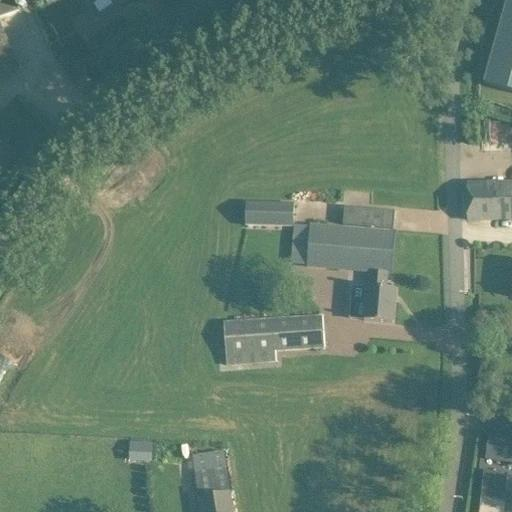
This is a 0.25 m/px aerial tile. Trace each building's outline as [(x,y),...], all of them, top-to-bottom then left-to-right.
[(0,0),(0,77),(19,69),(0,25),(0,20),(21,12),(15,0),(0,0)] [(511,0),(507,0),(485,85),(511,92),(511,0)] [(79,32),(85,41),(96,58),(133,33),(116,7),(79,32)] [(0,172),(14,153),(0,142),(0,172)] [(511,182),(467,183),(468,221),(511,220),(511,182)] [(296,227),(296,205),(247,204),(246,226),(296,227)] [(345,207),(343,225),(373,228),(393,230),(395,211),(375,210),(345,207)] [(363,321),(373,322),(393,324),(396,290),(386,289),(387,274),(391,274),(395,234),(311,227),(308,265),(370,270),(369,286),(366,286),(363,321)] [(226,355),(278,352),(326,348),(324,317),(224,324),(226,355)] [(511,437),(488,435),(485,460),(511,464),(511,469),(511,468),(511,437)] [(152,441),(129,440),(128,460),(151,461),(152,441)] [(484,472),(483,484),(501,486),(502,474),(484,472)] [(233,511),(230,494),(199,499),(200,511),(233,511)]
